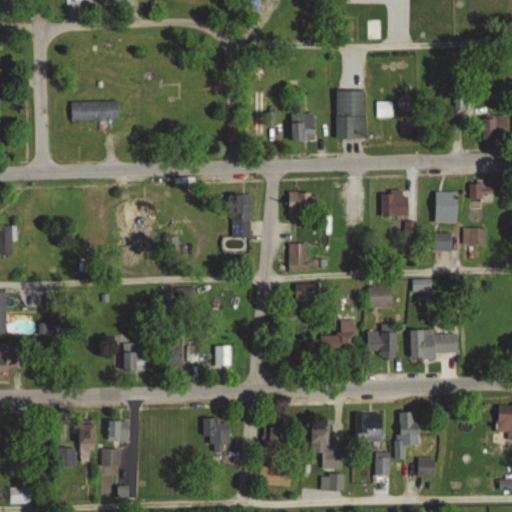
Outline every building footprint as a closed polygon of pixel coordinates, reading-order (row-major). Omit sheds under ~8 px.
[(254,137),(263,137),(263,91),(254,91),(254,137)] [(335,139),(365,139),(365,91),(335,91),(335,139)] [(71,102),(71,120),(119,120),(119,102),(71,102)] [(290,141),(315,141),(315,114),(290,114),(290,141)] [(481,137),(507,137),(507,116),(481,116),(481,137)] [(469,200),(493,200),(493,180),(469,180),(469,200)] [(381,217),(408,217),(408,190),(381,190),(381,217)] [(457,192),(435,192),(435,222),(457,222),(457,192)] [(288,215),(318,215),(318,193),(288,193),(288,215)] [(151,200),(131,200),(131,231),(151,231),(151,200)] [(232,237),(250,237),(250,203),(232,203),(232,237)] [(12,226),(0,225),(0,255),(12,255),(12,226)] [(485,228),(463,228),(463,243),(485,243),(485,228)] [(433,250),(451,250),(451,232),(433,232),(433,250)] [(307,243),(288,243),(288,270),(318,270),(318,259),(307,259),(307,243)] [(320,282),(295,282),(295,300),(320,300),(320,282)] [(391,306),(391,286),(369,286),(369,306),(391,306)] [(355,294),(335,294),(335,335),(319,335),(319,354),(354,354),(355,294)] [(366,353),(396,353),(396,324),(379,324),(379,331),(366,331),(366,353)] [(410,331),(410,358),(457,358),(457,331),(410,331)] [(181,341),(163,341),(163,371),(181,371),(181,341)] [(145,372),(145,342),(123,342),(123,372),(145,372)] [(187,361),(197,361),(197,346),(187,346),(187,361)] [(0,376),(4,376),(4,367),(18,367),(18,352),(0,351),(0,376)] [(506,439),(511,439),(511,406),(496,406),(496,434),(506,434),(506,439)] [(417,412),(396,412),(397,459),(405,459),(405,446),(418,445),(417,412)] [(354,444),(381,444),(381,414),(354,414),(354,444)] [(203,438),(211,438),(211,450),(230,450),(230,423),(219,423),(219,418),(203,418),(203,438)] [(128,419),(108,419),(108,441),(128,441),(128,419)] [(95,448),(95,423),(80,423),(80,460),(89,460),(89,448),(95,448)] [(310,453),(321,453),(321,468),(340,468),(340,427),(310,427),(310,453)] [(282,428),(266,428),(266,454),(282,454),(282,428)] [(74,448),(57,448),(57,466),(74,466),(74,448)] [(118,450),(101,450),(101,467),(118,467),(118,450)] [(374,476),(389,476),(389,452),(374,452),(374,476)] [(434,458),(417,458),(417,477),(434,477),(434,458)] [(343,475),(321,475),(321,491),(343,491),(343,475)] [(10,487),(10,503),(30,503),(30,487),(10,487)]
